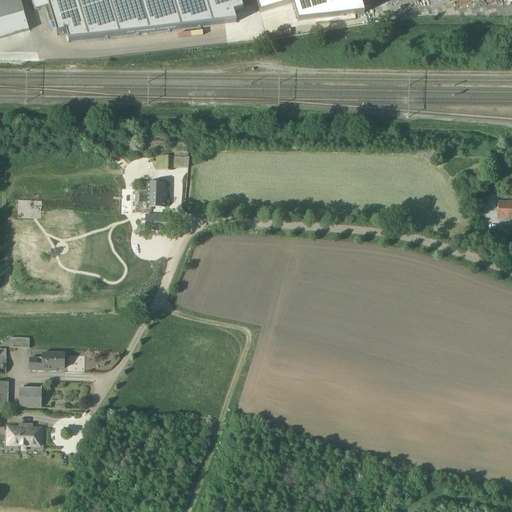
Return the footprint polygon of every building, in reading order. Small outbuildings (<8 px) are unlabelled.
[(18,0),(0,0),(0,38),(28,31),(22,12),(18,0)] [(242,10),(239,0),(30,0),(34,10),(45,7),(49,22),(52,21),(57,35),(66,32),(69,42),(236,23),(233,13),(242,10)] [(255,0),(259,13),(292,3),(297,21),(364,13),(360,0),(255,0)] [(429,0),(432,9),(463,0),(429,0)] [(429,148),(423,159),(434,165),(440,155),(429,148)] [(462,178),(461,187),(482,189),(483,180),(462,178)] [(148,183),(147,207),(165,208),(166,184),(148,183)] [(511,202),(498,202),(497,219),(511,219),(511,202)] [(145,215),(145,230),(171,231),(172,216),(145,215)] [(511,227),(498,226),(498,238),(511,238),(511,227)] [(213,255),(214,245),(195,243),(194,252),(213,255)] [(511,244),(504,245),(503,253),(511,253),(511,244)] [(9,338),(9,348),(29,349),(29,338),(9,338)] [(42,358),(30,358),(29,371),(50,371),(50,369),(64,369),(64,354),(42,353),(42,358)] [(8,382),(0,382),(0,406),(7,407),(8,382)] [(42,389),(19,388),(19,407),(41,408),(42,389)] [(8,428),(7,445),(39,447),(40,429),(29,429),(29,425),(19,424),(19,425),(19,428),(8,428)]
